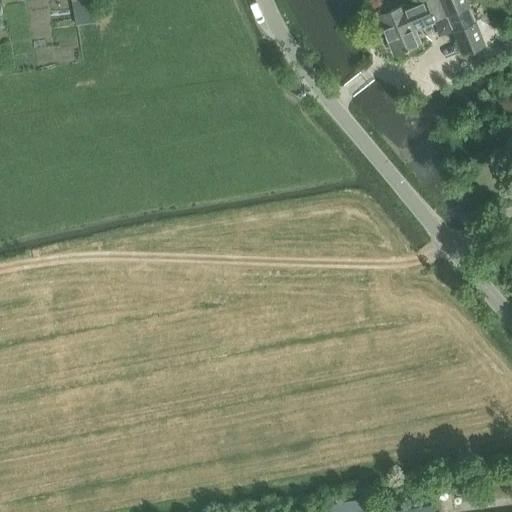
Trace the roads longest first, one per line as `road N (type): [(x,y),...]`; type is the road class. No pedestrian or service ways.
road 1 (unknown): [(0,262),(83,250),(374,261),(453,251)]
road 2 (tertiary): [(511,317),(342,118),(263,0)]
